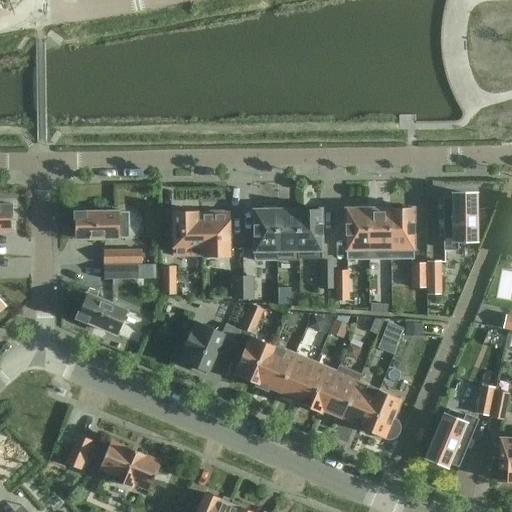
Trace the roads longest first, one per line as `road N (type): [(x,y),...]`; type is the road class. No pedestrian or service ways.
road 1 (residential): [(42,160),(511,155)]
road 2 (residential): [(35,347),(410,511)]
road 3 (residential): [(42,160),(43,328),(35,347)]
